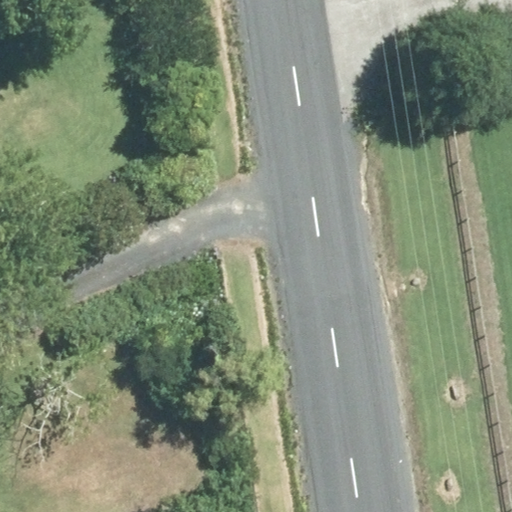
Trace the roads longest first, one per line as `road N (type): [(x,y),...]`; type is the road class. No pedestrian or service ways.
road 1 (unclassified): [(285,0),(361,511)]
road 2 (track): [(292,44),(511,19)]
